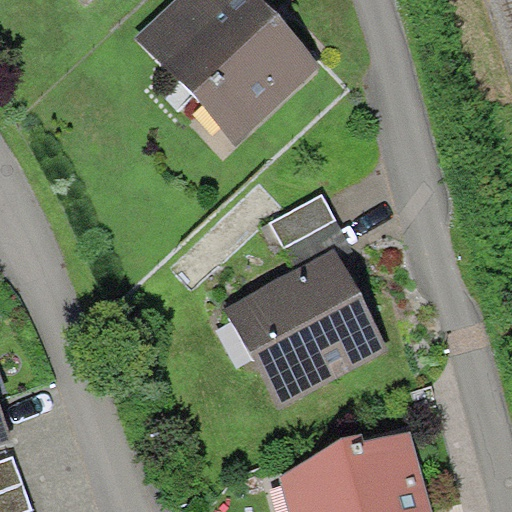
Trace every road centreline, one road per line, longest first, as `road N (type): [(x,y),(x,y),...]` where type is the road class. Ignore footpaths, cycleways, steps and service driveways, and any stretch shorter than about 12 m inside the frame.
road 1 (residential): [(507,511),(363,0)]
road 2 (residential): [(4,194),(84,365),(128,511)]
